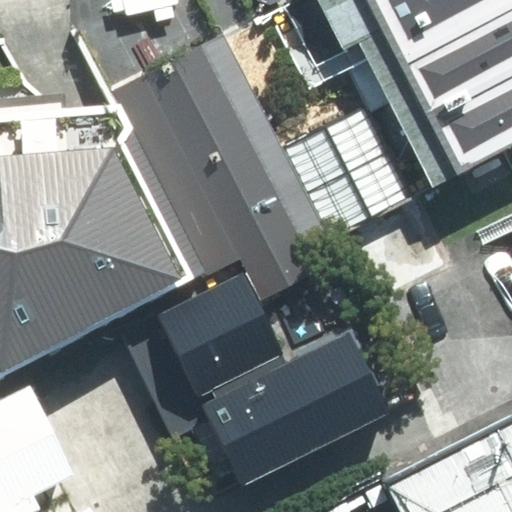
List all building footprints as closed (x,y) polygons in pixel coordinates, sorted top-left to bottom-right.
[(511,164),(511,0),(347,0),(322,13),(425,210),(511,164)] [(325,257),(215,48),(103,107),(213,315),(325,257)] [(370,114),(280,158),(325,249),(415,204),(370,114)] [(0,378),(191,281),(106,117),(105,115),(0,121),(0,378)] [(315,269),(343,325),(458,268),(430,212),(315,269)] [(383,423),(315,291),(196,353),(265,485),(383,423)] [(0,493),(29,480),(0,418),(0,493)] [(511,511),(511,437),(376,508),(377,511),(511,511)]
